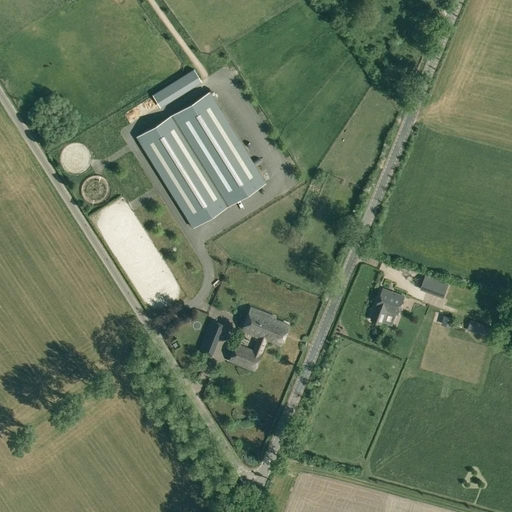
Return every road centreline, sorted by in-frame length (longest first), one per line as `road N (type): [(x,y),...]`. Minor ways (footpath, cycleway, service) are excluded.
road 1 (tertiary): [(253,489),(452,0)]
road 2 (unclassified): [(253,489),(0,97)]
